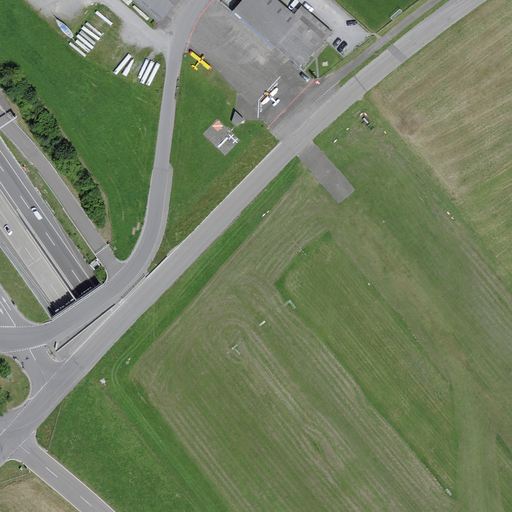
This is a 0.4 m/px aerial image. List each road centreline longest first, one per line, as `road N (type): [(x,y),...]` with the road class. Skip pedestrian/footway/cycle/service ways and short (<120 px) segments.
road 1 (unclassified): [(469,0),(330,110),(143,297)]
road 2 (motorway): [(235,511),(0,166)]
road 3 (motorway): [(0,211),(201,511)]
road 4 (unclassified): [(200,0),(176,49),(154,221),(122,279)]
road 5 (unclassified): [(143,297),(11,438)]
road 6 (unclassified): [(122,279),(55,328),(0,338)]
